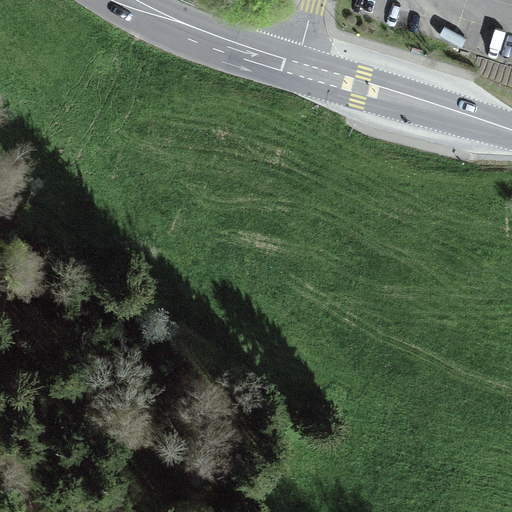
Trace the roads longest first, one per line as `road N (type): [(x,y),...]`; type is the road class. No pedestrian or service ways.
road 1 (tertiary): [(293,67),(511,130)]
road 2 (tertiary): [(120,0),(293,67)]
